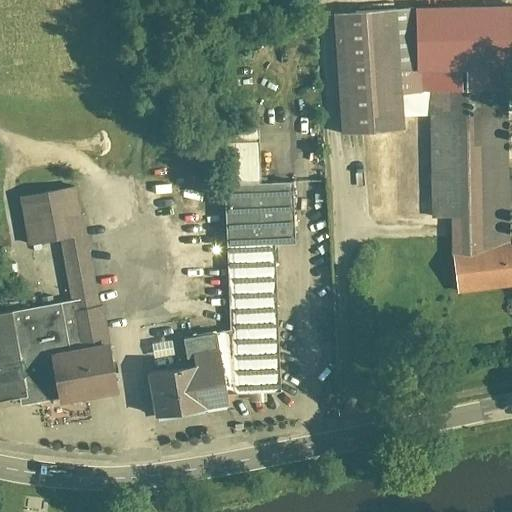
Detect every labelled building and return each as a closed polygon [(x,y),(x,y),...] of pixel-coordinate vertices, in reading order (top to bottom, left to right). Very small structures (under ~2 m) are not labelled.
[(414,11),(332,16),(338,130),(397,127),(394,68),(417,66),(414,11)] [(511,217),(508,86),(434,90),(439,214),(461,213),(463,249),(511,243),(511,217)] [(257,182),(252,121),(218,122),(221,184),(257,182)] [(272,240),(293,239),(290,180),(257,182),(221,184),(225,242),(272,240)] [(80,231),(72,186),(4,198),(12,244),(54,236),(80,231)] [(76,344),(102,339),(80,231),(54,236),(67,298),(76,344)] [(279,389),(272,240),(225,242),(233,391),(279,389)] [(511,243),(463,249),(456,250),(458,261),(461,286),(461,288),(511,281),(511,243)] [(461,286),(458,261),(429,265),(432,290),(461,286)] [(76,344),(67,298),(0,309),(0,392),(17,390),(19,400),(57,393),(48,349),(76,344)] [(153,367),(144,369),(145,374),(154,421),(225,407),(210,333),(148,345),(153,367)] [(58,398),(113,387),(102,339),(76,344),(48,349),(57,393),(58,398)]
